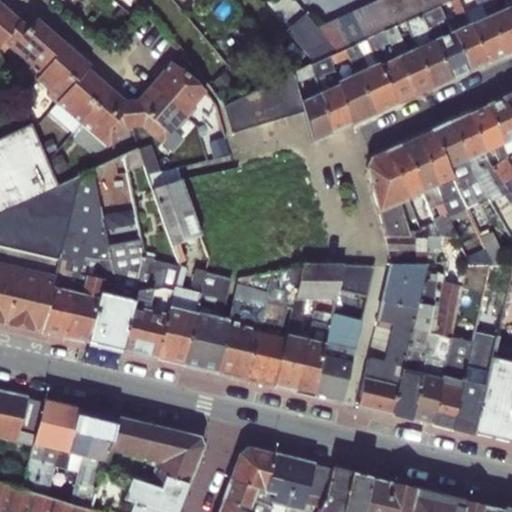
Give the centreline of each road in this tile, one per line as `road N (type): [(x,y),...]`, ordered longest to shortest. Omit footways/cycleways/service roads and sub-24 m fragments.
road 1 (residential): [(511,74),(330,156),(371,250)]
road 2 (tertiary): [(511,478),(235,413)]
road 3 (tertiary): [(235,413),(0,356)]
road 4 (residential): [(174,54),(123,73),(35,0)]
